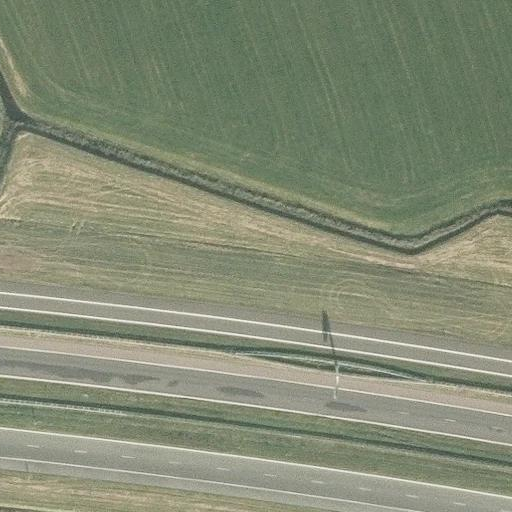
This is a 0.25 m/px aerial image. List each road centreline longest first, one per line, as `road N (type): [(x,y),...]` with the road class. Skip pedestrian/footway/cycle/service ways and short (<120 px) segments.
road 1 (motorway): [(511,430),(0,359)]
road 2 (motorway): [(511,369),(0,299)]
road 3 (motorway): [(0,440),(507,511)]
